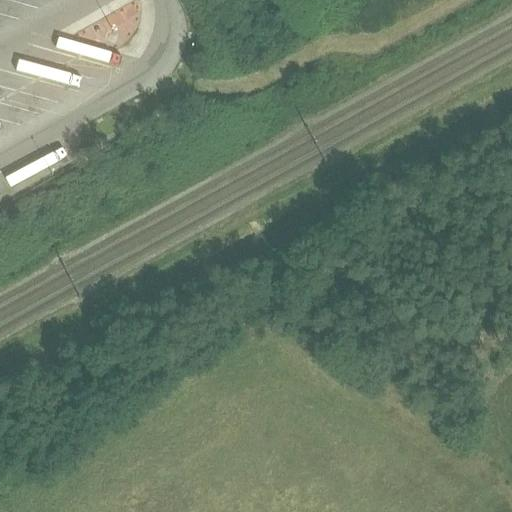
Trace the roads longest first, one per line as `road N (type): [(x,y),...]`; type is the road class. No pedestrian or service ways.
road 1 (track): [(0,396),(511,129)]
road 2 (track): [(151,71),(165,86),(240,91),(321,51),(391,37),(463,0)]
